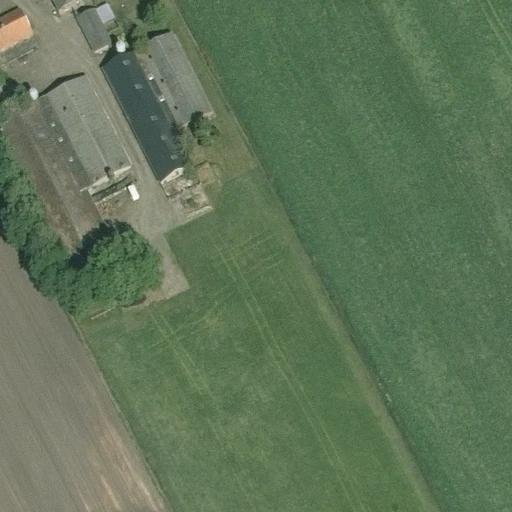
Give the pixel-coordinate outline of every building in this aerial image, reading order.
[(32,0),(33,1),(34,0),(50,0),(59,16),(82,5),(79,0),(32,0)] [(0,52),(32,36),(20,12),(0,22),(0,52)] [(94,12),(77,21),(94,55),(112,46),(94,12)] [(103,70),(161,186),(193,169),(175,134),(211,116),(171,37),(103,70)] [(119,272),(105,243),(109,241),(84,192),(130,169),(85,79),(0,122),(0,132),(80,291),(119,272)] [(165,277),(171,291),(189,284),(183,270),(165,277)]
